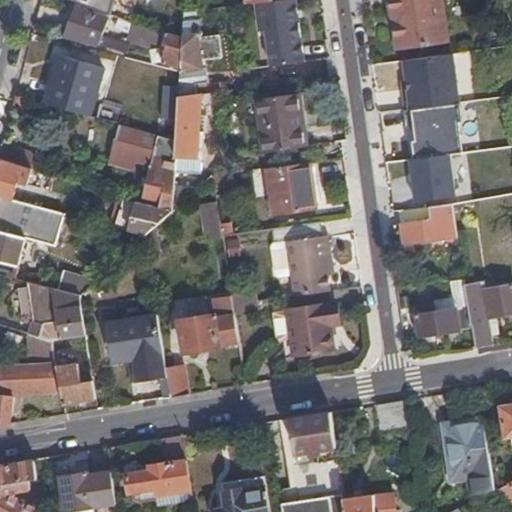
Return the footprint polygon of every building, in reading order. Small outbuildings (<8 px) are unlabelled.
[(72,0),(112,16),(115,0),(72,0)] [(306,62),(297,0),(278,0),(258,3),(262,30),(268,29),(274,66),(306,62)] [(443,0),(391,0),(399,47),(450,40),(443,0)] [(66,35),(114,48),(116,42),(101,37),(109,19),(78,8),(66,35)] [(198,11),(185,13),(184,12),(183,36),(181,67),(181,72),(180,85),(179,96),(198,94),(196,83),(209,81),(207,61),(224,58),(221,35),(200,38),(200,36),(201,32),(201,29),(198,25),(198,11)] [(181,67),(183,36),(133,24),(121,19),(118,26),(131,31),(128,40),(150,46),(151,42),(168,46),(164,62),(181,67)] [(116,42),(114,48),(124,51),(126,45),(116,42)] [(50,104),(92,115),(105,67),(60,55),(55,73),(57,74),(50,104)] [(416,151),(466,150),(463,55),(408,57),(410,126),(393,127),(393,138),(416,138),(416,151)] [(178,115),(179,96),(180,85),(172,85),(169,115),(178,115)] [(201,93),(198,94),(179,96),(178,115),(176,139),(174,173),(201,174),(202,173),(205,116),(200,116),(201,93)] [(27,97),(16,94),(15,101),(25,104),(27,97)] [(258,100),(265,152),(305,147),(301,114),(304,113),(301,94),(258,100)] [(174,186),(174,173),(176,139),(158,134),(155,149),(116,138),(109,161),(132,167),(135,158),(149,163),(149,165),(151,165),(142,204),(172,210),(174,186)] [(0,153),(0,159),(37,169),(41,156),(32,154),(32,151),(3,143),(0,153)] [(460,156),(388,158),(390,202),(462,200),(460,156)] [(36,175),(37,169),(0,159),(0,195),(14,199),(18,181),(28,184),(31,174),(36,175)] [(317,208),(310,161),(270,166),(277,215),(317,208)] [(223,235),(214,174),(205,182),(214,236),(223,235)] [(200,187),(174,186),(172,210),(172,212),(200,187)] [(19,200),(42,207),(45,199),(21,192),(19,200)] [(56,246),(65,213),(42,207),(19,200),(14,199),(0,195),(0,260),(18,266),(25,238),(56,246)] [(476,212),(474,200),(453,204),(455,215),(476,212)] [(172,212),(172,210),(142,204),(139,203),(131,231),(146,236),(154,229),(172,212)] [(455,215),(453,204),(400,210),(405,244),(458,237),(455,215)] [(330,237),(327,220),(278,227),(280,242),(277,245),(281,274),(284,275),(297,273),(300,295),(337,290),(335,274),(330,237)] [(157,249),(154,229),(146,236),(149,250),(157,249)] [(146,236),(131,231),(123,243),(130,250),(146,236)] [(335,236),(330,237),(335,274),(340,274),(335,236)] [(112,285),(109,269),(96,281),(81,295),(83,309),(108,304),(105,286),(112,285)] [(81,295),(96,281),(65,273),(60,289),(81,295)] [(474,327),(467,283),(466,279),(453,281),(455,297),(437,300),(438,311),(417,314),(421,336),(462,330),(462,329),(474,327)] [(478,348),(494,345),(493,334),(504,331),(501,316),(511,314),(511,284),(487,289),(485,280),(467,283),(474,327),(478,348)] [(87,334),(83,309),(81,295),(60,289),(29,281),(35,319),(45,322),(40,335),(53,340),(87,334)] [(254,291),(232,294),(234,305),(256,302),(254,291)] [(340,349),(338,333),(337,324),(341,323),(343,323),(339,301),(293,308),(299,355),(340,349)] [(256,302),(234,305),(235,313),(257,310),(256,302)] [(236,343),(240,343),(235,314),(217,317),(217,316),(182,322),(187,351),(226,345),(228,350),(235,349),(236,343)] [(168,367),(159,315),(107,323),(114,363),(129,360),(128,352),(135,352),(136,359),(139,382),(169,377),(168,367)] [(44,363),(57,360),(53,340),(40,335),(32,333),(23,365),(44,363)] [(128,352),(129,360),(136,359),(135,352),(128,352)] [(64,404),(97,399),(94,380),(83,381),(80,363),(65,366),(64,359),(57,360),(62,390),(64,404)] [(0,425),(10,424),(13,395),(23,393),(62,390),(57,360),(44,363),(23,365),(1,366),(4,394),(0,394),(0,425)] [(172,397),(191,394),(186,364),(168,367),(169,377),(172,397)] [(171,391),(169,378),(134,383),(136,396),(171,391)] [(406,400),(378,405),(383,435),(411,430),(406,400)] [(511,404),(501,407),(506,438),(511,438),(511,437),(511,404)] [(308,416),(291,419),(298,453),(311,451),(312,455),(324,453),(323,449),(338,447),(332,413),(313,416),(313,421),(308,421),(308,416)] [(495,491),(485,423),(448,428),(456,477),(473,474),(477,500),(495,491)] [(184,437),(166,440),(170,464),(152,467),(152,472),(129,476),(132,493),(133,493),(136,500),(142,502),(158,500),(160,506),(195,502),(193,491),(185,445),(184,437)] [(39,481),(35,461),(0,466),(0,511),(43,511),(8,494),(31,490),(30,482),(39,481)] [(424,480),(435,478),(433,463),(422,465),(424,480)] [(118,503),(113,472),(90,476),(90,472),(61,477),(67,511),(72,511),(74,511),(73,511),(96,511),(96,507),(118,503)] [(272,511),(266,476),(223,484),(226,509),(218,510),(218,511),(272,511)] [(511,482),(496,491),(511,507),(511,482)] [(348,511),(346,499),(345,493),(333,495),(335,511),(348,511)] [(395,511),(394,493),(346,499),(348,511),(395,511)] [(335,511),(333,495),(284,503),(285,511),(335,511)]
